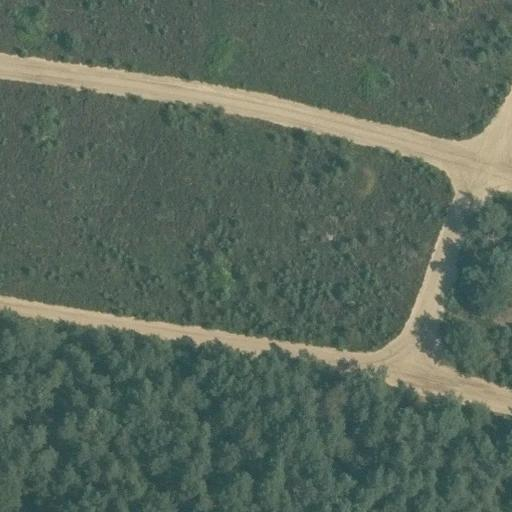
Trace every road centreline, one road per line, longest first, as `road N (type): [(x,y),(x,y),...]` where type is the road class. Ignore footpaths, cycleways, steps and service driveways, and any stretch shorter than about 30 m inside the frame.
road 1 (track): [(511,177),(165,93),(0,67)]
road 2 (track): [(511,398),(432,376),(0,312)]
road 3 (track): [(407,373),(450,231),(511,114)]
